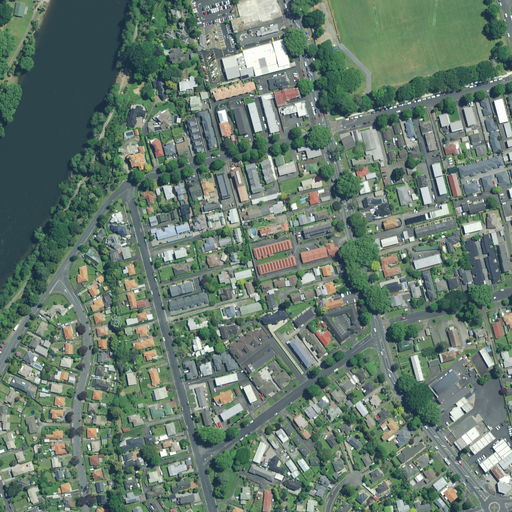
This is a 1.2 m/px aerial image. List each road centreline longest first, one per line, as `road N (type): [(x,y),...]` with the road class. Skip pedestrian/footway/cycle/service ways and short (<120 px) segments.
road 1 (residential): [(126,185),(200,460)]
road 2 (residential): [(56,277),(88,336),(76,417),(85,511)]
road 3 (residential): [(200,460),(380,335)]
road 4 (residential): [(126,185),(324,130)]
road 5 (secondary): [(380,335),(397,387),(488,503)]
road 6 (residential): [(324,130),(511,80)]
road 7 (secondary): [(324,130),(362,270)]
road 8 (residential): [(511,292),(376,328)]
road 9 (secondary): [(291,0),(324,130)]
